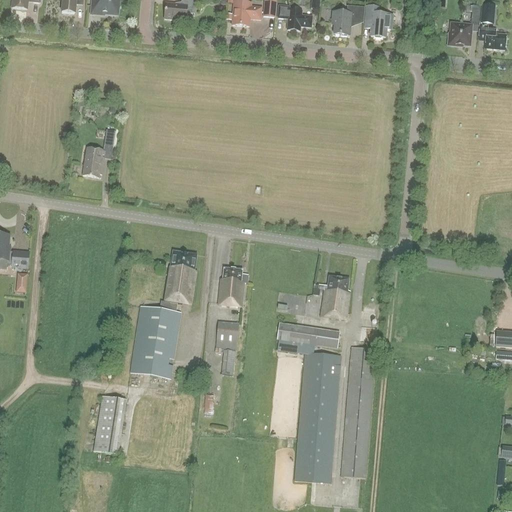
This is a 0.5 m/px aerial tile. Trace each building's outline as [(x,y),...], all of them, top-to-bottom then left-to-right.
[(13,0),(12,10),(27,11),(27,1),(33,2),(32,4),(40,4),(40,0),(13,0)] [(83,0),(62,0),(61,14),(75,15),(76,4),(83,5),(83,0)] [(92,0),(91,15),(103,16),(104,16),(104,15),(105,15),(117,16),(118,0),(92,0)] [(166,5),(164,21),(177,22),(176,24),(184,24),(184,23),(186,23),(187,11),(195,12),(195,0),(181,0),(181,6),(166,5)] [(276,19),(277,3),(264,1),(263,18),(276,19)] [(319,10),(320,1),(312,1),(311,10),(319,10)] [(235,5),(233,27),(248,28),(249,19),(253,19),(253,21),(260,22),(261,9),(250,9),(250,6),(235,5)] [(494,25),(496,7),(482,6),(480,24),(494,25)] [(473,7),(471,24),(479,25),(481,7),(473,7)] [(289,9),(279,8),(278,20),(288,21),(287,32),(300,33),(300,29),(311,30),(312,18),(301,17),(302,13),(289,12),(289,9)] [(331,26),(334,27),(334,36),(349,38),(351,23),(358,24),(359,9),(347,8),(347,15),(333,13),(331,26)] [(366,22),(365,30),(371,31),(370,39),(385,40),(386,31),(391,31),(392,17),(378,16),(378,10),(367,9),(366,22)] [(470,47),(471,27),(451,26),(450,36),(449,36),(448,47),(457,47),(458,46),(470,47)] [(480,29),(479,43),(486,43),(485,50),(505,52),(506,37),(495,36),(496,29),(487,28),(487,29),(480,29)] [(106,132),(104,147),(114,148),(116,133),(106,132)] [(103,152),(86,149),(82,177),(98,179),(99,176),(102,176),(104,160),(102,160),(103,152)] [(11,269),(28,270),(30,253),(9,250),(10,236),(0,236),(0,261),(5,262),(5,265),(11,266),(11,269)] [(141,308),(130,374),(171,381),(181,314),(176,314),(177,306),(182,306),(182,305),(191,307),(197,272),(194,272),(196,257),(174,254),(173,255),(172,256),(172,259),(172,260),(172,264),(171,269),(168,268),(163,303),(161,303),(160,311),(141,308)] [(223,281),(221,281),(219,307),(242,309),(244,284),(248,284),(249,276),(242,275),(243,271),(224,270),(223,281)] [(26,294),(27,276),(18,275),(16,293),(26,294)] [(346,322),(350,292),(347,292),(348,281),(330,278),(329,287),(314,285),(314,290),(324,291),(321,318),(346,322)] [(234,377),(239,326),(218,324),(215,349),(221,350),(225,350),(222,376),(234,377)] [(277,341),(280,342),(278,352),(297,355),(297,354),(305,355),(313,355),(315,347),(337,350),(340,334),(279,325),(277,341)] [(511,333),(497,332),(495,348),(511,348),(511,333)] [(365,480),(376,351),(351,349),(341,478),(365,480)] [(511,352),(496,351),(496,359),(511,360),(511,352)] [(341,358),(313,355),(305,355),(295,482),(331,485),(341,358)] [(214,415),(214,396),(205,396),(205,415),(214,415)] [(102,399),(93,453),(118,457),(126,402),(102,399)] [(511,459),(511,449),(503,448),(502,459),(511,459)]
